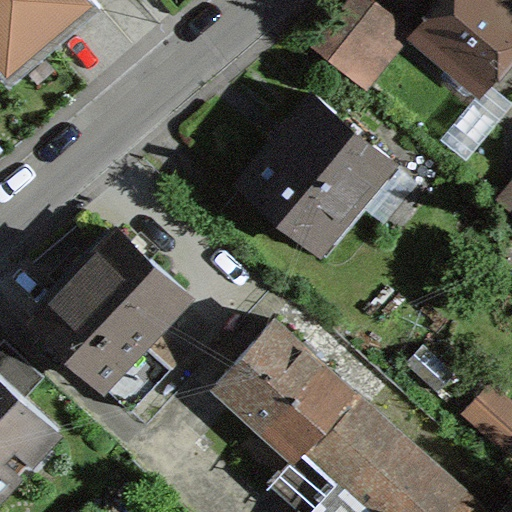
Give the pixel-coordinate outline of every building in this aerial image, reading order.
[(0,0),(0,67),(11,81),(101,3),(98,0),(0,0)] [(387,12),(373,0),(351,0),(316,43),(361,84),(379,64),(378,63),(358,45),(387,12)] [(511,0),(440,0),(414,32),(476,84),(511,40),(511,0)] [(407,30),(387,12),(358,45),(378,63),(407,30)] [(317,243),(391,156),(317,94),(244,182),(317,243)] [(142,338),(188,289),(121,228),(36,319),(102,381),(142,338)] [(274,317),(216,381),(295,452),(305,440),(352,388),(274,317)] [(5,337),(0,342),(0,372),(26,396),(45,375),(5,337)] [(142,338),(102,381),(131,409),(172,366),(142,338)] [(0,489),(59,426),(26,396),(0,372),(0,489)] [(511,400),(491,381),(465,410),(487,431),(511,403),(511,400)] [(440,511),(462,488),(352,388),(305,440),(344,476),(311,511),(440,511)] [(511,511),(511,500),(501,511),(511,511)] [(100,511),(89,502),(79,511),(100,511)]
